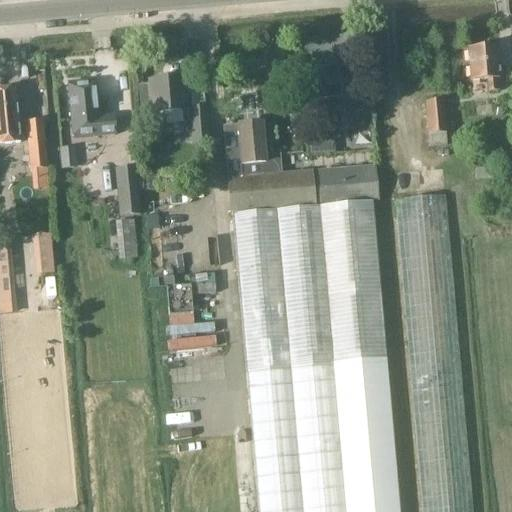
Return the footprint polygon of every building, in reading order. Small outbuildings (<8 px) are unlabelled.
[(499,91),(495,46),(467,49),(470,81),(486,79),(487,92),(499,91)] [(339,109),(338,99),(348,98),(345,69),(312,72),(315,101),(325,100),(326,110),(339,109)] [(141,114),(185,110),(183,78),(149,81),(149,85),(138,86),(141,114)] [(114,117),(98,118),(95,80),(68,82),(72,138),(115,135),(114,117)] [(0,142),(21,140),(15,87),(0,88),(0,142)] [(429,147),(446,145),(445,133),(441,101),(424,103),(428,135),(429,147)] [(192,132),(206,131),(207,131),(205,108),(190,110),(192,132)] [(30,171),(45,170),(41,121),(26,122),(30,171)] [(263,156),(260,124),(221,128),(226,179),(231,178),(241,272),(261,511),(397,511),(377,273),(371,202),(362,203),(362,201),(376,200),(373,166),(280,175),(278,155),(263,156)] [(334,141),(308,142),(309,154),(335,153),(334,141)] [(118,216),(138,215),(134,167),(114,169),(118,216)] [(141,192),(158,190),(156,175),(139,177),(141,192)] [(421,511),(472,511),(455,312),(451,268),(447,222),(444,195),(394,200),(399,264),(421,511)] [(121,258),(134,257),(132,220),(119,221),(121,258)] [(36,277),(55,275),(51,235),(32,237),(36,277)] [(0,304),(16,303),(10,239),(0,239),(0,304)]
